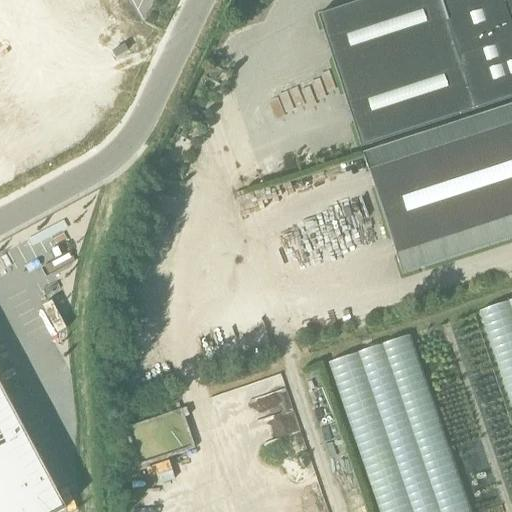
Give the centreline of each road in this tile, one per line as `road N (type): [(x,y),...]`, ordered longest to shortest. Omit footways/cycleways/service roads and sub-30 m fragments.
road 1 (track): [(149,112),(96,229),(77,304),(88,511)]
road 2 (residential): [(0,220),(110,159),(149,112),(202,0)]
